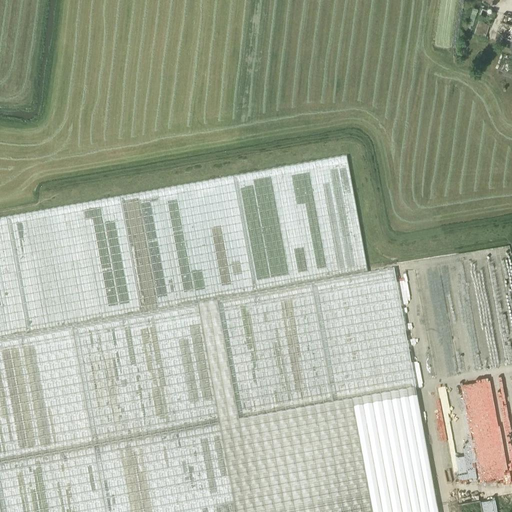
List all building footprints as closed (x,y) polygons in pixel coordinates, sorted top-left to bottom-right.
[(483,7),(474,33),(485,37),(494,10),(483,7)] [(511,16),(503,14),(494,42),(511,48),(511,16)] [(0,511),(435,511),(404,338),(392,273),(367,277),(345,159),(0,222),(0,511)] [(494,462),(496,478),(510,476),(509,473),(501,474),(499,460),(506,459),(508,469),(511,467),(511,455),(511,456),(509,456),(506,441),(498,443),(500,452),(497,452),(499,461),(494,462)] [(483,511),(497,511),(493,490),(479,493),(483,511)]
